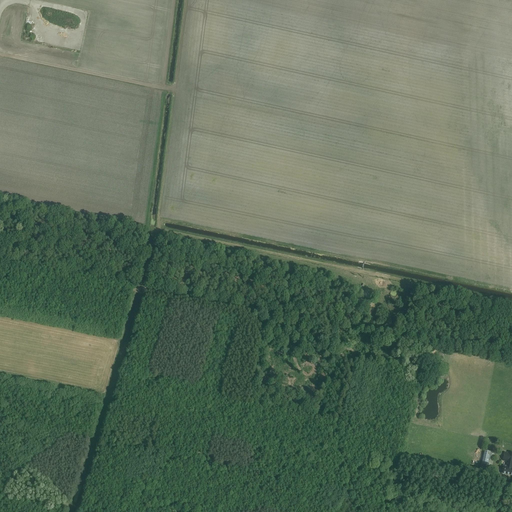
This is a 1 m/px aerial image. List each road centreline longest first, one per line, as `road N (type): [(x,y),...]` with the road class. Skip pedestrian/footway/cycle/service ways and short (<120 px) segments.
road 1 (track): [(143,285),(76,506)]
road 2 (track): [(0,54),(174,89)]
road 3 (track): [(5,493),(10,479),(64,432),(96,438)]
